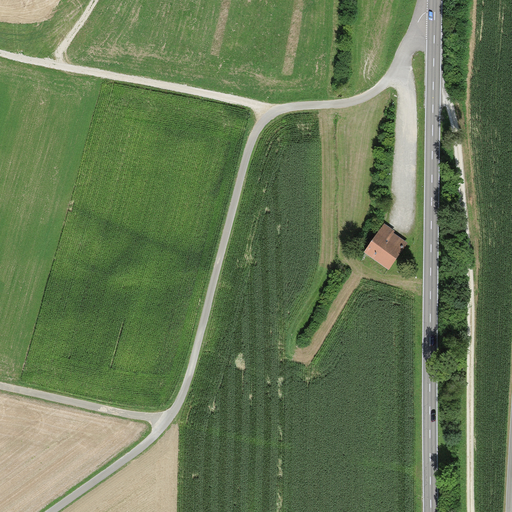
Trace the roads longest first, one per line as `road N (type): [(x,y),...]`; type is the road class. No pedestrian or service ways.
road 1 (unclassified): [(49,511),(164,423),(179,400),(262,122),(284,108),(374,91),(394,72),(421,16),(435,11)]
road 2 (secondary): [(431,511),(435,11)]
road 3 (track): [(471,511),(461,170),(450,106),(433,96)]
road 4 (track): [(0,53),(271,113)]
road 5 (track): [(164,423),(0,389)]
